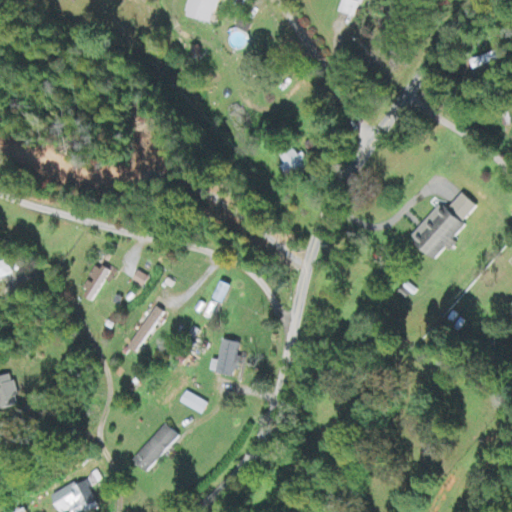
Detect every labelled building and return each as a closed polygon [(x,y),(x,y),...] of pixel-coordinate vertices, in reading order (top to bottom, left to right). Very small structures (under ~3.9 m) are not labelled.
[(191,0),(187,18),(214,25),(221,0),(191,0)] [(343,0),(339,14),(354,19),(359,0),(343,0)] [(298,148),(280,157),(285,166),(281,168),(287,180),(308,169),(298,148)] [(439,264),(456,243),(454,241),(480,210),(463,196),(449,213),(441,207),(412,242),(439,264)] [(0,264),(0,281),(15,277),(10,261),(0,264)] [(93,305),(110,275),(95,266),(88,280),(91,283),(82,299),(93,305)] [(152,279),(139,273),(134,283),(147,289),(152,279)] [(214,325),(223,307),(213,302),(204,320),(214,325)] [(129,349),(137,355),(166,315),(158,310),(129,349)] [(244,346),(224,342),(219,363),(214,361),(210,374),(236,380),(244,346)] [(0,379),(0,396),(3,410),(21,406),(13,376),(0,379)] [(181,405),(204,417),(210,406),(188,394),(181,405)] [(136,464),(151,475),(180,436),(164,425),(136,464)] [(91,488),(104,482),(100,474),(76,485),(53,496),(60,511),(70,511),(72,511),(94,511),(101,509),(91,488)]
